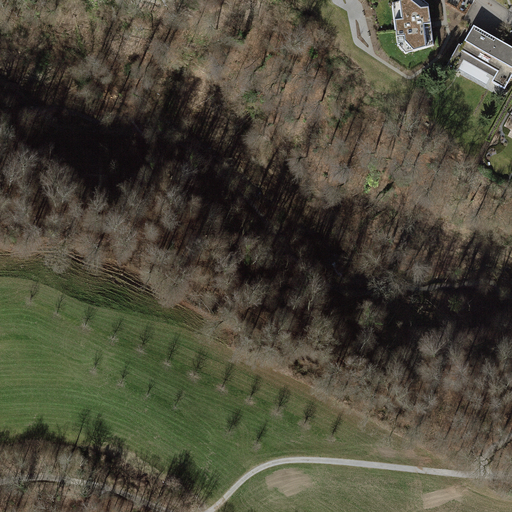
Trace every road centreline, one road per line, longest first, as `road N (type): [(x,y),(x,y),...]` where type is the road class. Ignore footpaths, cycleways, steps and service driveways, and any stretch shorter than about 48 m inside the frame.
road 1 (track): [(511,477),(310,458),(270,462),(206,511)]
road 2 (track): [(162,511),(71,481),(0,482)]
